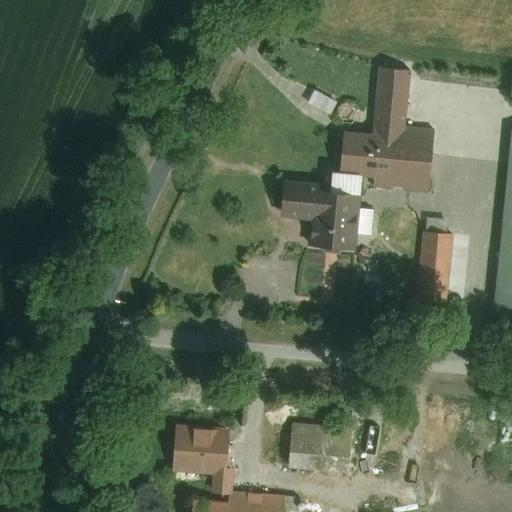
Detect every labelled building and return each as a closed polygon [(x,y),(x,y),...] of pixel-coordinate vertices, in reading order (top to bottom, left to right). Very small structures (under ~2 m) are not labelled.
[(373,127),(403,130),(408,71),(379,68),(373,127)] [(309,100),(332,109),(336,98),(313,89),(309,100)] [(373,127),(344,125),(339,184),(428,192),(434,133),(403,130),(373,127)] [(511,163),(499,306),(511,307),(511,163)] [(309,248),(354,252),(359,195),(314,191),(309,248)] [(423,228),(414,298),(446,301),(454,231),(423,228)] [(234,428),(176,423),(171,471),(230,476),(234,428)] [(288,459),(308,459),(308,447),(303,447),(303,432),(288,432),(288,459)] [(284,511),(285,503),(193,495),(191,511),(284,511)]
